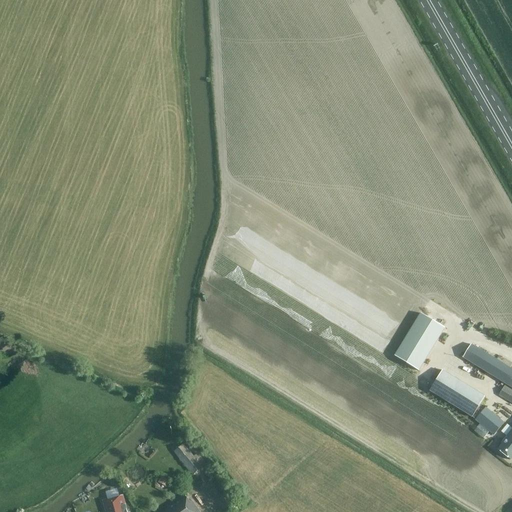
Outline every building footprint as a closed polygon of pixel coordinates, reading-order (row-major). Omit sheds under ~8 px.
[(395,356),(419,371),(445,328),(421,313),(395,356)] [(511,369),(471,345),(463,358),(511,387),(511,369)] [(486,396),(443,370),(430,391),(473,417),(486,396)] [(511,403),(511,390),(505,386),(499,395),(511,403)] [(476,420),(494,435),(505,422),(486,407),(476,420)] [(511,430),(502,443),(503,444),(498,450),(511,460),(511,459),(511,430)] [(194,456),(184,444),(174,452),(193,475),(203,467),(197,460),(200,458),(196,454),(194,456)] [(161,476),(158,483),(167,487),(170,480),(161,476)] [(215,488),(220,494),(227,489),(223,483),(215,488)] [(237,501),(230,492),(223,496),(220,499),(227,509),(231,506),(237,501)] [(190,502),(184,494),(166,507),(168,510),(165,511),(199,511),(192,501),(190,502)] [(123,499),(122,496),(103,501),(106,511),(127,511),(125,505),(123,499)]
